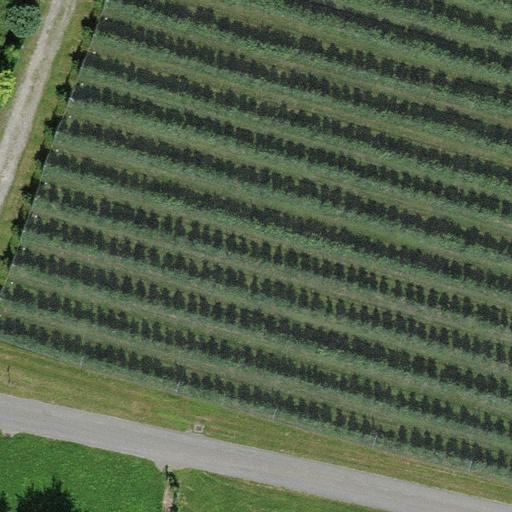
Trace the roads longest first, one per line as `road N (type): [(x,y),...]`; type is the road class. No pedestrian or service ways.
road 1 (unclassified): [(0,409),(442,511)]
road 2 (track): [(78,0),(0,204)]
